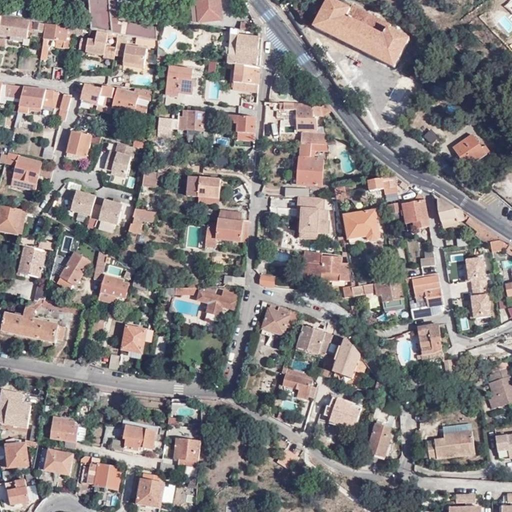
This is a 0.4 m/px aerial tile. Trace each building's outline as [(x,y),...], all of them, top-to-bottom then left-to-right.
[(159,36),(158,30),(119,23),(112,23),(110,0),(197,0),(200,22),(222,20),(219,0),(88,0),(91,28),(158,39),(159,36)] [(110,0),(112,23),(119,23),(116,0),(191,0),(194,23),(200,22),(197,0),(110,0)] [(339,0),(338,3),(332,0),(328,0),(314,27),(395,68),(410,39),(390,29),(392,25),(341,0),(339,0)] [(44,24),(1,17),(0,21),(0,49),(5,50),(6,36),(26,39),(28,29),(43,32),(44,24)] [(254,31),(255,24),(242,23),(241,30),(254,31)] [(63,49),(68,49),(71,28),(47,24),(45,38),(44,38),(41,60),(47,61),(49,47),(50,41),(63,43),(63,49)] [(73,28),(72,33),(83,35),(84,28),(73,27),(73,28)] [(91,30),(98,31),(118,34),(136,38),(149,39),(158,41),(158,39),(91,28),(91,30)] [(230,29),(228,64),(235,65),(257,68),(259,37),(239,35),(240,30),(230,29)] [(91,30),(90,39),(97,40),(98,31),(91,30)] [(104,58),(114,60),(115,55),(117,39),(118,34),(98,31),(97,40),(90,39),(81,38),(80,50),(87,51),(87,53),(104,56),(104,58)] [(117,39),(115,55),(125,57),(124,65),(144,69),(147,49),(127,46),(128,41),(117,39)] [(147,46),(158,48),(158,41),(149,39),(148,46),(147,46)] [(157,54),(157,61),(172,62),(173,57),(165,56),(166,55),(157,54)] [(36,72),(38,58),(23,56),(21,69),(36,72)] [(257,68),(235,65),(233,90),(258,93),(260,69),(257,68)] [(171,67),(167,90),(180,92),(180,94),(193,95),(195,80),(193,80),(194,70),(171,67)] [(0,84),(0,103),(6,104),(7,98),(9,85),(0,84)] [(9,85),(7,98),(22,100),(26,87),(15,86),(9,85)] [(85,85),(81,100),(92,102),(99,104),(105,106),(107,99),(115,101),(117,93),(118,89),(103,86),(102,90),(85,85)] [(26,87),(22,100),(19,112),(24,113),(40,115),(42,107),(44,98),(53,100),(55,91),(26,87)] [(140,94),(118,89),(117,93),(115,101),(113,108),(113,109),(146,117),(151,99),(152,99),(153,91),(140,90),(140,94)] [(60,92),(55,91),(53,100),(44,98),(42,107),(56,110),(60,92)] [(65,120),(67,111),(68,111),(72,96),(64,95),(58,119),(65,120)] [(81,100),(79,107),(90,110),(92,102),(81,100)] [(97,111),(107,114),(109,107),(105,106),(99,104),(97,111)] [(332,110),(328,104),(321,107),(322,116),(332,110)] [(321,107),(279,105),(277,118),(292,119),(292,111),(298,111),(297,129),(306,130),(306,133),(303,133),(302,144),(328,144),(327,138),(326,134),(317,133),(318,117),(322,117),(322,116),(321,107)] [(216,114),(185,110),(184,117),(180,117),(180,120),(179,130),(204,132),(205,129),(206,118),(212,119),(215,119),(216,114)] [(19,112),(18,116),(15,126),(20,128),(24,113),(19,112)] [(239,134),(255,136),(257,119),(216,114),(215,119),(234,122),(234,125),(239,125),(239,134)] [(179,130),(180,120),(159,118),(157,139),(172,140),(173,129),(179,130)] [(140,124),(138,139),(134,138),(133,146),(146,148),(149,126),(140,124)] [(422,138),(431,146),(438,137),(428,129),(422,138)] [(72,131),(67,153),(86,157),(91,138),(91,135),(72,131)] [(474,135),(457,147),(463,155),(460,157),(467,167),(487,154),(474,135)] [(126,176),(133,146),(115,142),(113,150),(108,149),(104,168),(112,170),(111,173),(126,176)] [(328,144),(302,144),(301,159),(292,158),(291,186),(322,186),(323,160),(313,160),(314,150),(329,151),(328,144)] [(463,155),(457,147),(454,149),(460,157),(463,155)] [(20,158),(21,155),(10,152),(7,164),(12,165),(13,161),(18,163),(17,166),(13,186),(36,191),(40,176),(42,166),(43,163),(20,158)] [(53,169),(42,166),(40,176),(51,179),(53,169)] [(152,188),(154,172),(145,171),(143,187),(152,188)] [(400,193),(397,176),(368,181),(370,192),(385,189),(387,195),(400,193)] [(219,205),(221,180),(190,177),(188,196),(198,197),(198,203),(219,205)] [(243,184),(233,189),(237,197),(247,193),(243,184)] [(74,199),(71,210),(89,215),(90,216),(93,204),(96,197),(72,189),(69,197),(74,199)] [(285,189),(285,197),(299,197),(301,197),(309,197),(309,189),(285,189)] [(56,217),(65,200),(57,196),(48,214),(56,217)] [(305,209),(304,225),(301,225),(301,238),(318,239),(318,233),(329,234),(330,220),(328,220),(328,210),(324,210),(320,210),(320,198),(301,197),(299,197),(298,209),(305,209)] [(464,212),(459,209),(457,210),(441,199),(439,200),(440,209),(444,227),(460,224),(459,221),(465,220),(464,212)] [(93,204),(90,216),(89,215),(89,217),(117,226),(123,206),(119,205),(112,203),(111,203),(104,201),(102,207),(93,204)] [(431,227),(426,201),(402,204),(406,225),(414,223),(418,222),(419,229),(431,227)] [(402,212),(401,204),(388,206),(390,215),(402,212)] [(0,225),(18,229),(21,212),(0,207),(0,225)] [(157,211),(137,209),(135,214),(129,231),(137,233),(141,220),(145,221),(156,222),(157,211)] [(220,219),(242,222),(242,214),(221,211),(220,219)] [(17,235),(21,236),(26,213),(21,212),(18,229),(17,235)] [(381,238),(376,212),(346,218),(350,241),(368,237),(369,240),(372,242),(379,241),(381,238)] [(491,241),(502,239),(476,220),(468,214),(466,218),(469,220),(467,223),(478,230),(475,233),(487,242),(491,241)] [(89,219),(88,227),(96,228),(97,220),(89,219)] [(140,234),(145,221),(141,220),(137,233),(140,234)] [(247,245),(249,224),(241,223),(220,220),(219,227),(209,226),(206,248),(216,249),(218,241),(247,245)] [(97,221),(96,227),(115,232),(116,226),(97,221)] [(0,231),(17,235),(18,229),(0,225),(0,231)] [(40,277),(46,251),(53,253),(55,242),(40,239),(38,250),(24,247),(19,272),(40,277)] [(511,245),(509,244),(502,239),(491,241),(492,252),(500,251),(502,248),(507,250),(506,251),(511,254),(511,245)] [(93,279),(101,281),(106,255),(98,250),(93,279)] [(474,260),(472,251),(458,253),(460,263),(474,260)] [(322,255),(304,252),(304,264),(310,265),(309,280),(351,283),(348,265),(343,265),(343,261),(322,259),(322,255)] [(72,294),(90,261),(75,253),(57,285),(72,294)] [(436,266),(435,257),(420,260),(421,267),(436,266)] [(383,273),(384,282),(396,280),(394,271),(383,273)] [(428,307),(444,305),(439,274),(406,280),(407,286),(411,285),(414,285),(417,300),(427,299),(428,307)] [(100,291),(116,295),(125,297),(128,283),(123,282),(123,280),(104,276),(100,291)] [(261,277),(260,285),(268,287),(274,288),(274,279),(261,277)] [(244,288),(245,280),(229,278),(228,286),(244,288)] [(146,291),(149,284),(140,280),(137,286),(146,291)] [(384,282),(352,287),(352,290),(401,281),(400,280),(396,280),(384,282)] [(352,290),(353,296),(366,294),(368,303),(378,301),(377,296),(383,295),(384,302),(385,308),(405,305),(403,290),(401,281),(352,290)] [(344,300),(354,298),(353,296),(352,290),(352,287),(343,289),(344,300)] [(214,297),(216,289),(175,290),(175,296),(199,296),(198,301),(210,305),(208,313),(221,316),(223,308),(235,311),(239,296),(224,292),(222,299),(214,297)] [(100,291),(98,298),(114,302),(116,295),(100,291)] [(46,300),(58,303),(60,297),(47,293),(46,300)] [(472,325),(491,324),(490,295),(470,297),(472,325)] [(42,306),(84,316),(85,310),(58,303),(46,300),(40,299),(33,306),(26,304),(25,311),(27,311),(25,318),(6,314),(3,331),(55,343),(56,340),(59,327),(31,320),(32,313),(34,314),(36,309),(42,306)] [(284,336),(291,310),(270,304),(263,329),(284,336)] [(411,310),(413,320),(436,315),(445,309),(444,305),(428,307),(411,310)] [(104,333),(106,321),(96,319),(94,331),(104,333)] [(327,358),(336,329),(328,324),(325,334),(304,327),(297,348),(327,358)] [(419,328),(423,355),(434,354),(443,350),(439,325),(419,328)] [(65,328),(59,327),(56,340),(62,341),(65,328)] [(151,340),(153,332),(126,327),(122,350),(142,354),(145,338),(151,340)] [(282,341),(284,336),(263,329),(262,334),(282,341)] [(363,374),(366,364),(362,359),(341,331),(336,329),(327,358),(322,375),(329,377),(336,353),(341,354),(335,374),(352,379),(356,371),(363,374)] [(379,343),(374,353),(383,358),(388,348),(379,343)] [(422,355),(422,359),(422,360),(444,357),(443,350),(434,354),(423,355),(422,355)] [(116,369),(119,356),(112,355),(109,368),(116,369)] [(444,361),(446,376),(455,373),(453,360),(444,361)] [(489,369),(508,363),(508,361),(489,368),(489,369)] [(491,374),(510,367),(508,363),(489,369),(491,374)] [(315,400),(318,389),(311,387),(314,376),(284,367),(282,375),(287,377),(284,387),(299,391),(297,397),(307,400),(308,398),(315,400)] [(510,402),(511,401),(511,373),(510,367),(491,374),(493,381),(490,382),(495,396),(498,406),(510,402)] [(412,385),(419,385),(418,376),(411,376),(412,385)] [(384,386),(379,380),(375,391),(381,393),(384,386)] [(100,396),(101,391),(93,389),(91,403),(99,404),(100,396)] [(23,404),(25,396),(4,392),(0,410),(0,422),(28,428),(32,406),(23,404)] [(99,404),(98,409),(107,411),(109,397),(100,396),(99,404)] [(498,406),(495,396),(489,398),(493,408),(498,406)] [(354,430),(362,409),(330,399),(325,415),(332,418),(331,422),(354,430)] [(398,414),(377,407),(376,409),(372,424),(375,425),(370,441),(367,440),(362,452),(385,458),(391,438),(389,437),(395,417),(398,414)] [(276,418),(287,424),(290,414),(279,409),(276,418)] [(66,448),(76,450),(77,444),(80,428),(75,427),(68,426),(68,423),(68,421),(55,419),(51,439),(67,442),(66,448)] [(31,441),(38,444),(41,427),(34,425),(31,441)] [(153,452),(156,433),(127,427),(124,441),(126,441),(125,449),(136,452),(137,448),(153,452)] [(476,451),(473,431),(444,434),(444,438),(428,442),(431,461),(458,458),(458,453),(476,451)] [(511,436),(496,440),(498,450),(508,448),(509,452),(510,460),(511,459),(511,436)] [(15,437),(6,440),(8,467),(18,466),(28,465),(29,465),(26,444),(26,443),(15,444),(15,437)] [(113,441),(112,451),(124,451),(124,441),(113,441)] [(198,469),(201,444),(178,441),(175,459),(180,460),(180,467),(187,467),(198,469)] [(71,476),(74,455),(44,449),(40,470),(71,476)] [(291,471),(300,458),(287,449),(278,462),(291,471)] [(100,464),(101,459),(86,456),(81,460),(81,462),(91,465),(90,468),(84,467),(81,483),(91,485),(91,486),(118,491),(122,469),(100,464)] [(162,464),(161,471),(172,473),(173,466),(162,464)] [(187,467),(186,475),(196,477),(198,469),(187,467)] [(29,481),(36,479),(34,472),(27,474),(29,481)] [(0,484),(0,498),(3,507),(30,502),(25,480),(22,481),(8,484),(8,481),(0,484)] [(161,510),(165,485),(141,481),(137,505),(161,510)] [(30,500),(38,499),(36,485),(28,486),(30,500)] [(456,505),(475,504),(475,496),(456,497),(456,505)]
